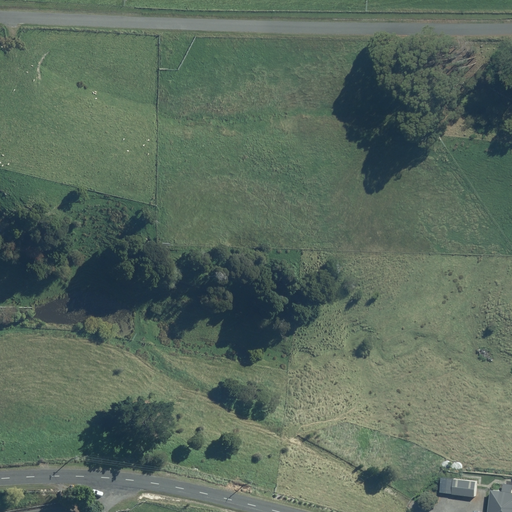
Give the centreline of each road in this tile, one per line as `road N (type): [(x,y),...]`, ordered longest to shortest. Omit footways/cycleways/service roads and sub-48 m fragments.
road 1 (unclassified): [(0,15),(511,29)]
road 2 (unclassified): [(0,478),(152,482),(277,511)]
